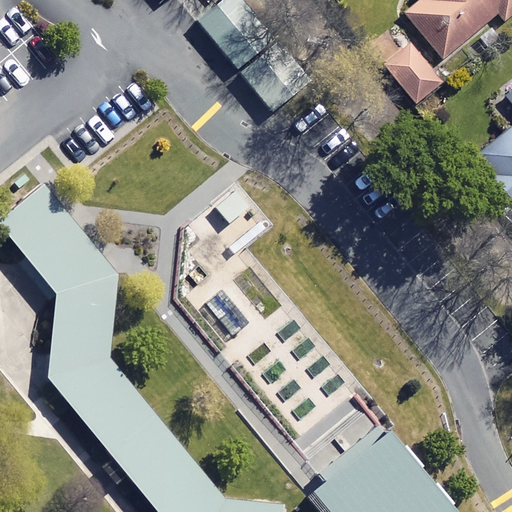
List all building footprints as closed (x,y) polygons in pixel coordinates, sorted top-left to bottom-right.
[(232,0),(211,0),(188,19),(263,107),(298,77),(232,0)] [(511,0),(401,0),(394,6),(437,57),(492,11),(499,19),(511,7),(511,0)] [(434,80),(402,41),(377,62),(409,101),(434,80)] [(511,79),(498,90),(511,107),(511,122),(472,154),(509,202),(511,199),(511,79)] [(40,384),(142,511),(282,511),(283,505),(214,498),(104,372),(116,285),(39,191),(0,223),(0,239),(49,300),(40,384)] [(438,511),(370,431),(296,493),(312,511),(438,511)]
